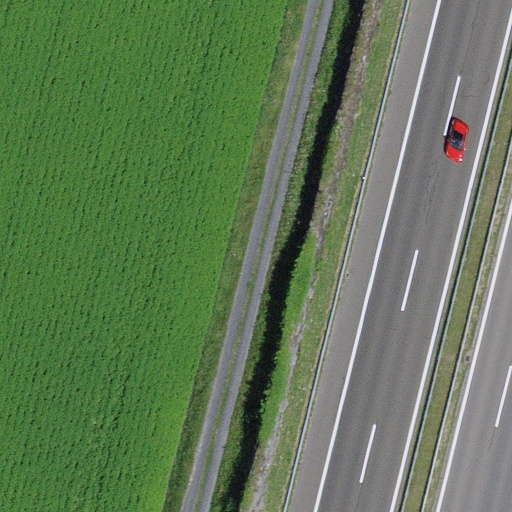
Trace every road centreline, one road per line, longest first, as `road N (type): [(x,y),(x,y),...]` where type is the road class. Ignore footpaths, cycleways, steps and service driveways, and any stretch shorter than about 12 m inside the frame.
road 1 (track): [(338,0),(210,511)]
road 2 (motorway): [(479,0),(354,511)]
road 3 (motorway): [(476,511),(511,366)]
